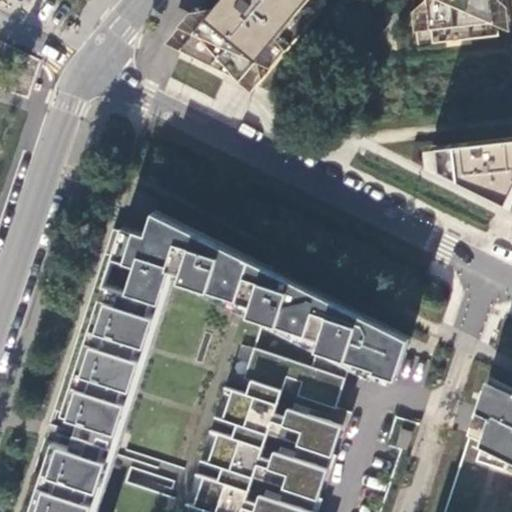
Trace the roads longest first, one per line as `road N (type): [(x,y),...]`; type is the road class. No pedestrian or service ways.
road 1 (residential): [(85,69),(490,269)]
road 2 (residential): [(0,305),(66,104),(85,69)]
road 3 (residential): [(442,404),(376,396),(340,511)]
road 4 (residential): [(442,404),(490,269)]
